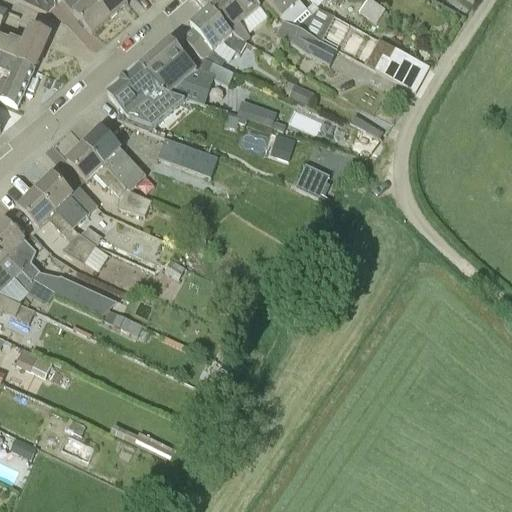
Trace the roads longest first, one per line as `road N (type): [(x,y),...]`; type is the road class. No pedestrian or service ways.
road 1 (unclassified): [(511,308),(423,226),(401,175),(411,126),(489,0)]
road 2 (residential): [(0,172),(200,0)]
